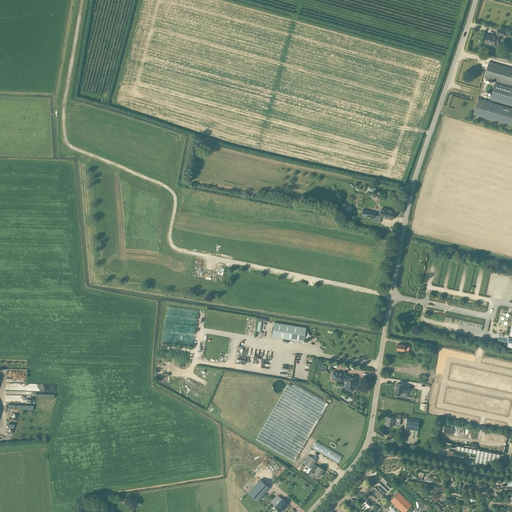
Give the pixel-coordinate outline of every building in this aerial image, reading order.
[(490,45),(497,47),(498,43),(497,43),(499,37),(498,37),(499,35),(503,36),(504,31),(498,29),(496,36),(492,35),(492,36),(486,35),(484,42),(490,44),(490,45)] [(491,58),(511,63),(511,58),(492,54),(491,58)] [(494,81),(489,100),(511,106),(511,68),(488,62),(483,78),(494,81)] [(472,117),(511,126),(511,108),(476,100),(472,117)] [(381,217),(392,220),(394,211),(383,209),(381,217)] [(374,218),(375,212),(363,210),(361,215),(374,218)] [(161,320),(196,326),(199,306),(164,301),(161,320)] [(196,326),(161,320),(159,340),(194,345),(196,326)] [(310,336),(308,332),(307,333),(306,332),(306,328),(274,322),(272,337),(304,342),(305,339),(306,339),(310,336)] [(344,373),(332,371),(331,378),(343,380),(346,380),(346,385),(345,384),(344,390),(349,391),(349,390),(353,390),(354,385),(355,385),(355,382),(354,382),(355,377),(344,375),(344,373)] [(6,390),(5,402),(30,403),(31,394),(28,394),(28,390),(41,390),(41,383),(25,383),(25,379),(6,378),(6,390)] [(277,392),(278,392),(279,392),(280,391),(281,391),(281,390),(282,390),(283,389),(283,388),(283,387),(283,386),(283,385),(283,384),(282,383),(281,382),(281,381),(280,381),(279,381),(278,380),(277,381),(275,381),(274,382),(273,383),(272,384),(272,385),(272,386),(272,387),(272,388),(273,389),(274,390),(275,391),(277,392)] [(305,390),(293,383),(292,386),(288,384),(256,439),(261,442),(295,462),(329,404),(305,390)] [(403,384),(396,383),(395,392),(405,393),(406,389),(402,388),(403,384)] [(397,417),(394,417),(388,416),(386,425),(392,426),(392,425),(396,426),(396,425),(400,426),(401,418),(396,418),(397,417)] [(419,420),(403,417),(403,420),(407,420),(405,429),(418,431),(419,420)] [(316,441),(312,447),(338,463),(342,456),(316,441)] [(477,454),(475,462),(487,464),(488,460),(499,463),(501,455),(477,450),(477,447),(471,446),(471,449),(458,446),(457,450),(477,454)] [(308,455),(303,463),(301,466),(305,468),(306,468),(308,468),(309,466),(311,468),(307,474),(315,479),(318,475),(319,476),(323,469),(318,466),(314,464),(316,459),(308,455)] [(284,466),(275,474),(277,476),(285,468),(284,466)] [(260,479),(248,492),(257,500),(269,487),(260,479)] [(412,505),(399,492),(390,501),(402,511),(405,511),(407,510),(408,511),(412,508),(411,506),(412,505)] [(282,499),(278,496),(271,503),(275,506),(274,507),(280,511),(287,503),(282,499)]
